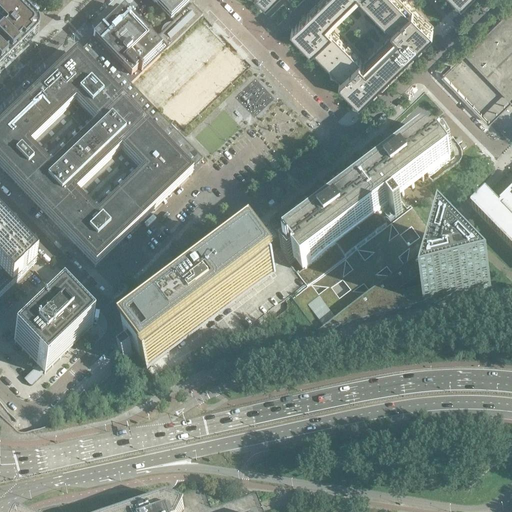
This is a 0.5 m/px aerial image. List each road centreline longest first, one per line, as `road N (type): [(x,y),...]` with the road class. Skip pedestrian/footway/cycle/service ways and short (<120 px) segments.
road 1 (tertiary): [(511,310),(235,382),(130,439)]
road 2 (tertiary): [(121,467),(205,468),(480,510),(511,487)]
road 3 (primary): [(511,385),(402,387),(130,439)]
road 4 (trunk): [(202,449),(404,407),(511,405)]
road 5 (residential): [(342,139),(489,0)]
road 6 (residential): [(342,139),(210,0)]
road 7 (residential): [(241,215),(214,183),(203,184),(132,249),(154,278)]
road 8 (residential): [(0,388),(23,410),(37,409),(121,327),(111,311)]
road 9 (residential): [(111,311),(0,198)]
road 10 (residential): [(0,96),(99,0)]
road 11 (primary): [(130,439),(0,465)]
road 12 (residential): [(241,215),(342,139)]
